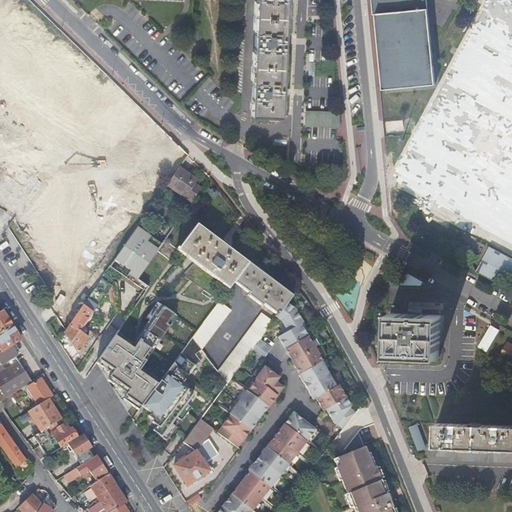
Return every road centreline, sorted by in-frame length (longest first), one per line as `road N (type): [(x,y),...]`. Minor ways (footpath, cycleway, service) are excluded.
road 1 (residential): [(235,159),(249,210),(326,310),(373,393),(420,511)]
road 2 (secondary): [(0,274),(154,511)]
road 3 (residential): [(51,0),(183,129),(235,159)]
road 4 (residential): [(354,226),(373,168),(355,0)]
road 5 (residential): [(354,226),(511,314)]
road 6 (residential): [(235,159),(354,226)]
